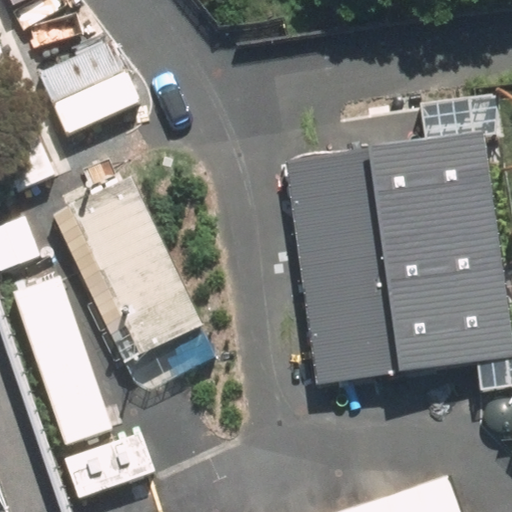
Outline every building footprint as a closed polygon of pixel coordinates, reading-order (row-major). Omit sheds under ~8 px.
[(82,50),(60,0),(0,0),(0,88),(20,80),(0,34),(0,13),(19,5),(45,66),(82,50)] [(132,155),(107,81),(72,92),(97,167),(132,155)] [(290,169),(317,376),(511,351),(511,338),(487,144),(290,169)] [(209,327),(133,176),(55,215),(131,366),(209,327)] [(150,427),(69,455),(87,505),(167,476),(150,427)] [(471,511),(459,472),(339,511),(471,511)]
